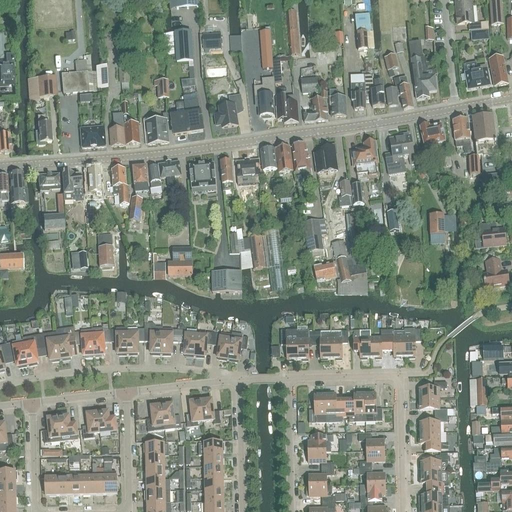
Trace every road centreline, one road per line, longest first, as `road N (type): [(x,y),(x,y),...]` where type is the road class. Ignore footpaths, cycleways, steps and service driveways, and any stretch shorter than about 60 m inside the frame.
road 1 (unclassified): [(0,166),(167,152),(454,108)]
road 2 (residential): [(0,386),(124,368),(239,380)]
road 3 (residential): [(403,511),(396,377)]
road 4 (residential): [(291,511),(288,378)]
road 5 (residential): [(242,511),(239,380)]
road 6 (residential): [(124,511),(126,391)]
